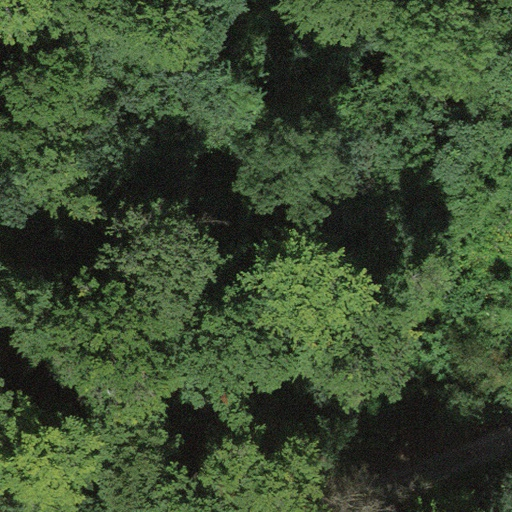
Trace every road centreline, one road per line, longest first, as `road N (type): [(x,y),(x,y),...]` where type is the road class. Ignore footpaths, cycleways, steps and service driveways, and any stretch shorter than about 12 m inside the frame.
road 1 (track): [(326,511),(366,398),(511,236)]
road 2 (track): [(331,511),(511,440)]
